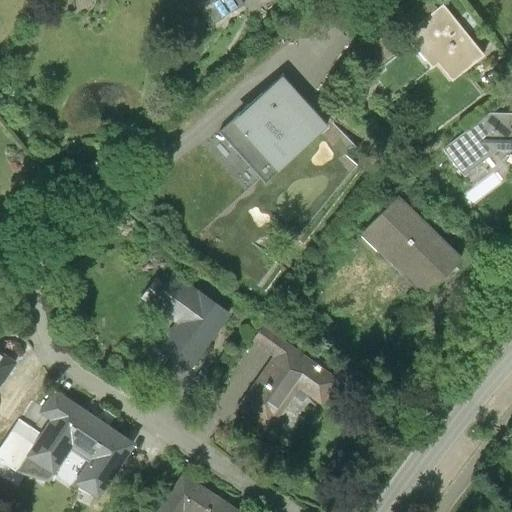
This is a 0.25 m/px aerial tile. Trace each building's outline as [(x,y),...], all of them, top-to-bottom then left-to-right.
[(206,0),(197,7),(208,24),(229,10),(231,12),(242,5),(243,1),(242,0),(206,0)] [(455,0),(419,29),(445,61),(451,57),(466,75),(497,50),(457,0),(455,0)] [(275,86),(230,127),(242,142),(257,128),(289,163),(337,120),(314,94),(296,109),(275,86)] [(511,107),(500,108),(455,143),(477,169),(507,145),(511,144),(511,107)] [(474,254),(410,193),(375,230),(439,291),(474,254)] [(241,309),(185,269),(179,279),(163,300),(189,318),(172,344),(183,351),(201,365),(241,309)] [(152,292),(163,300),(179,279),(167,271),(152,292)] [(0,391),(3,394),(26,358),(0,341),(0,331),(8,316),(0,310),(0,391)] [(280,313),(265,335),(288,351),(251,403),(281,424),(310,382),(334,398),(350,375),(294,336),(300,327),(280,313)] [(187,384),(201,365),(183,351),(169,371),(187,384)] [(53,408),(65,417),(80,395),(67,387),(53,408)] [(105,457),(91,478),(111,491),(146,440),(80,395),(65,417),(55,432),(42,451),(66,467),(82,442),(105,457)] [(42,451),(55,432),(31,416),(8,451),(30,466),(60,475),(66,467),(42,451)] [(260,511),(196,470),(168,511),(260,511)]
